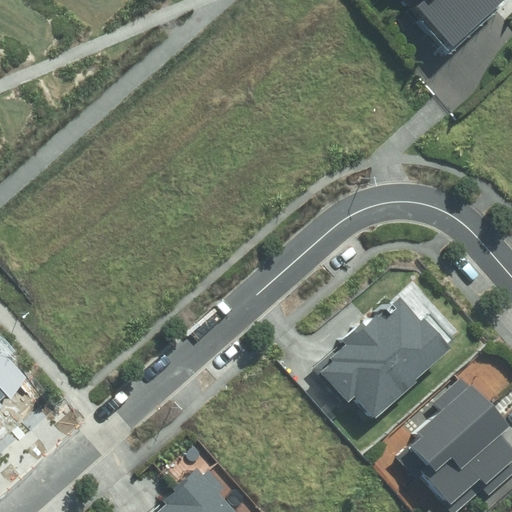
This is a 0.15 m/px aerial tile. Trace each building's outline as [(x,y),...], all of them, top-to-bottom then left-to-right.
[(391,0),(433,47),(486,0),(391,0)] [(312,362),(359,415),(430,354),(427,350),(452,327),(412,285),(389,306),(384,300),(312,362)] [(496,426),(454,377),(423,403),(429,409),(402,431),(406,436),(392,448),(416,476),(433,461),(443,472),(491,430),(496,426)] [(511,470),(511,453),(491,430),(443,472),(433,461),(416,476),(411,480),(439,511),(451,511),(474,493),(479,499),(511,470)] [(153,504),(143,511),(218,511),(181,468),(147,497),(153,504)]
